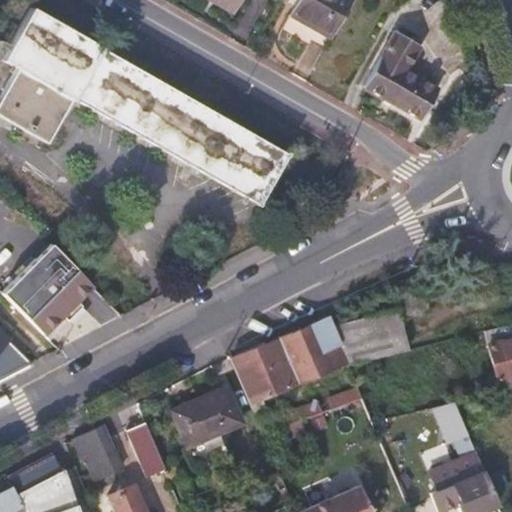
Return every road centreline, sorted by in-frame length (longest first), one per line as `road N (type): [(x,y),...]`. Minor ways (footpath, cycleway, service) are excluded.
road 1 (residential): [(0,422),(407,223)]
road 2 (residential): [(443,185),(134,0)]
